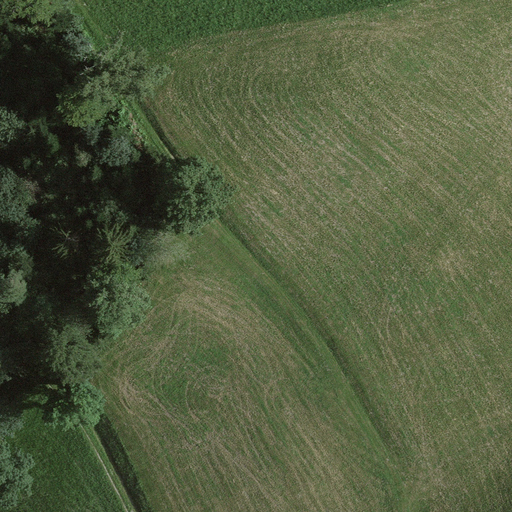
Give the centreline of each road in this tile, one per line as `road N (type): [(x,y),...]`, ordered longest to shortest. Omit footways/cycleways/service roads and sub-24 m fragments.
road 1 (track): [(58,0),(207,213),(303,323),(406,511)]
road 2 (track): [(130,511),(78,413),(0,313)]
